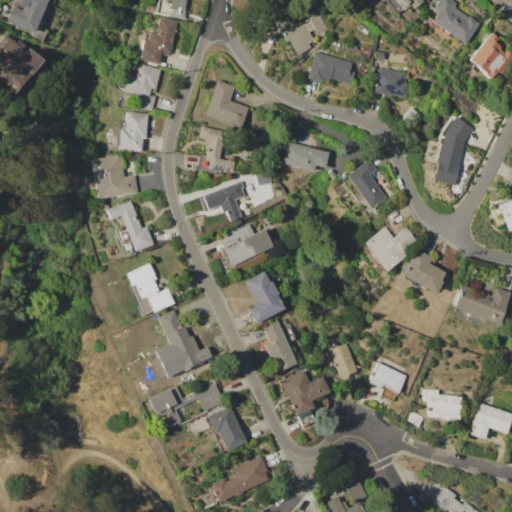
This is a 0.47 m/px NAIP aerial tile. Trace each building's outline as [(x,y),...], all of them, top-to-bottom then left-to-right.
[(5,22),(12,6),(22,11),(23,8),(10,2),(10,0),(47,0),(46,3),(51,5),(41,28),(46,30),(41,43),(9,30),(12,24),(5,22)] [(157,0),(184,0),(184,5),(185,5),(182,20),(169,17),(169,15),(155,12),(157,0)] [(422,0),(423,1),(413,9),(410,4),(404,9),(396,0),(422,0)] [(431,21),(437,13),(432,9),(438,0),(450,0),(454,3),(452,6),(467,17),(468,16),(478,23),(464,44),(431,21)] [(274,19),(289,13),(296,28),(305,24),(310,22),(305,12),(316,7),(327,30),(316,35),(313,29),(308,32),(312,41),(308,43),(310,47),(306,49),(306,50),(295,55),(288,40),(284,42),(274,19)] [(159,18),(176,22),(168,54),(166,54),(165,56),(159,54),(157,65),(137,60),(142,39),(147,40),(149,31),(155,32),(159,18)] [(466,62),(490,32),(498,38),(495,42),(500,46),(499,48),(503,52),(505,50),(511,56),(504,66),(506,67),(500,75),(497,73),(490,81),(483,75),(473,67),(466,62)] [(0,79),(0,57),(2,55),(0,53),(0,40),(5,34),(25,50),(27,48),(41,59),(17,89),(9,82),(7,85),(0,79)] [(346,42),(357,44),(356,50),(345,48),(346,42)] [(375,50),(384,52),(383,61),(373,59),(375,50)] [(313,52),(351,62),(349,69),(354,71),(350,84),(329,79),(328,81),(322,79),(321,82),(320,81),(320,82),(310,80),(310,81),(305,79),(313,52)] [(135,63),(159,69),(154,89),(150,88),(149,94),(155,96),(152,111),(136,107),(139,95),(122,90),(126,72),(133,74),(135,63)] [(372,92),(376,68),(405,73),(403,83),(408,83),(405,98),(393,96),(392,98),(383,96),(383,94),(372,92)] [(203,115),(216,80),(234,86),(229,100),(247,107),(239,128),(203,115)] [(125,111),(147,113),(144,138),(141,138),(139,152),(131,152),(131,150),(121,149),(121,148),(116,148),(118,127),(123,128),(125,111)] [(432,179),(444,132),(455,116),(472,128),(463,141),(458,164),(454,184),(432,179)] [(200,126),(224,131),(218,158),(226,160),(226,159),(230,160),(229,161),(234,162),(232,172),(225,170),(225,172),(220,171),(219,175),(196,170),(200,154),(205,155),(206,149),(203,148),(205,139),(198,138),(200,126)] [(286,141),(328,152),(324,168),(319,167),(319,166),(315,165),(313,171),(280,163),(286,141)] [(88,160),(119,155),(122,176),(134,174),(137,192),(97,198),(93,174),(91,174),(88,160)] [(345,175),(368,159),(376,170),(369,175),(385,198),(370,209),(345,175)] [(327,173),(332,169),(337,176),(332,180),(327,173)] [(254,173),(268,170),(271,182),(257,186),(254,173)] [(201,195),(240,181),(243,188),(241,189),(244,196),(234,200),(241,217),(229,221),(225,211),(222,213),(219,205),(207,210),(201,195)] [(495,204),(507,199),(506,197),(511,194),(511,228),(506,231),(495,204)] [(106,209),(129,200),(140,227),(146,225),(153,244),(127,254),(123,244),(120,245),(116,234),(126,230),(120,215),(110,219),(106,209)] [(218,237),(248,223),(252,233),(263,228),(272,247),(231,266),(218,237)] [(361,243),(383,226),(393,237),(405,227),(415,240),(403,250),(406,254),(385,272),(382,269),(379,271),(374,265),(375,264),(361,247),(363,245),(361,243)] [(400,274),(415,248),(430,257),(427,263),(443,272),(439,278),(441,279),(433,293),(425,289),(424,291),(410,284),(412,281),(410,280),(409,282),(401,277),(402,275),(400,274)] [(124,274),(148,262),(156,279),(153,280),(158,291),(166,287),(173,303),(153,313),(152,311),(143,315),(124,274)] [(244,281),(263,271),(269,282),(271,281),(277,294),(275,295),(283,308),(254,323),(247,309),(252,306),(251,304),(255,302),(244,281)] [(451,307),(461,284),(489,295),(493,285),(509,292),(498,319),(499,320),(496,325),(482,319),(481,324),(464,317),(466,313),(451,307)] [(264,345),(269,343),(261,326),(276,319),(295,363),(275,371),(264,345)] [(169,344),(171,343),(166,332),(180,326),(185,337),(188,335),(191,342),(193,340),(197,349),(205,346),(210,357),(180,370),(169,344)] [(328,349),(347,343),(357,372),(339,378),(328,349)] [(377,362),(405,376),(392,402),(380,395),(383,388),(381,388),(382,386),(380,385),(379,388),(367,382),(377,362)] [(280,380),(303,370),(308,382),(322,376),(329,392),(310,400),(313,408),(306,411),(308,415),(299,418),(297,415),(295,415),(280,380)] [(145,400),(175,385),(181,398),(201,389),(212,379),(222,402),(203,411),(197,398),(173,409),(179,421),(159,430),(145,400)] [(422,388),(437,390),(437,394),(461,396),(459,419),(449,418),(449,420),(441,419),(441,417),(425,416),(426,401),(421,401),(422,388)] [(479,403),(511,414),(505,434),(487,427),(483,439),(468,434),(479,403)] [(228,406),(244,441),(225,450),(217,432),(213,434),(205,416),(228,406)] [(406,420),(412,411),(422,418),(417,427),(406,420)] [(209,484),(222,478),(224,481),(234,476),(231,469),(260,456),(267,470),(264,472),(268,479),(241,492),(241,493),(234,497),(233,495),(217,503),(209,484)] [(429,476),(456,494),(453,498),(462,504),(464,500),(473,506),(472,508),(478,511),(441,511),(439,510),(440,509),(429,501),(431,499),(425,494),(426,493),(420,489),(429,476)] [(345,489),(358,482),(365,496),(352,502),(345,489)] [(330,511),(325,502),(337,496),(340,503),(344,501),(347,508),(359,502),(364,511),(330,511)]
